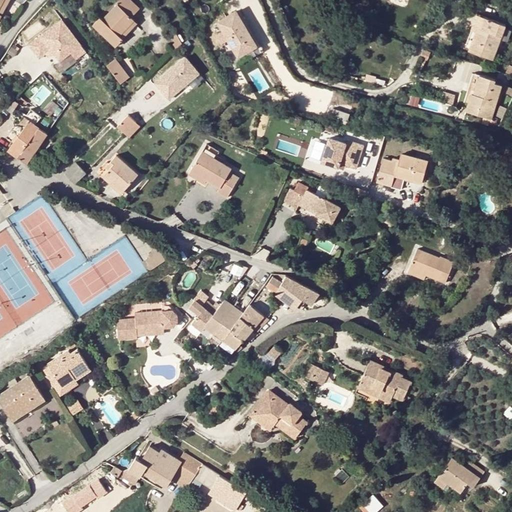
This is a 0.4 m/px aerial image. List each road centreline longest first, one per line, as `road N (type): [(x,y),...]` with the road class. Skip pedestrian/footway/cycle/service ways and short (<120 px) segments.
road 1 (residential): [(339,302),(253,341),(17,511)]
road 2 (residential): [(0,158),(247,260),(287,267),(339,302)]
road 3 (residential): [(511,348),(475,329),(437,345),(339,302)]
